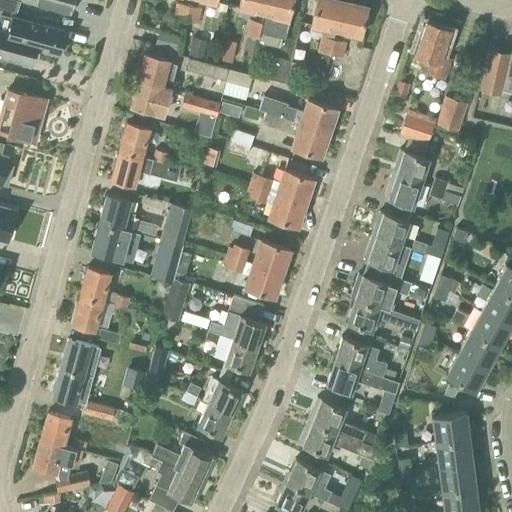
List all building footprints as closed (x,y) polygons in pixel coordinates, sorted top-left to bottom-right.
[(18,0),(69,14),(73,0),(18,0)] [(241,0),(239,8),(264,13),(266,0),(241,0)] [(266,0),(264,13),(261,22),(259,32),(285,38),(289,18),(288,18),(292,0),(266,0)] [(336,30),(343,1),(337,0),(317,0),(312,24),(336,30)] [(343,1),(336,30),(360,36),(367,7),(343,1)] [(174,18),(185,21),(189,5),(177,2),(174,18)] [(189,5),(185,21),(197,23),(200,8),(189,5)] [(13,17),(9,33),(22,37),(20,44),(36,48),(58,55),(59,52),(62,51),(65,49),(66,46),(65,42),(62,40),(65,31),(13,17)] [(257,41),(259,32),(261,22),(250,19),(246,35),(252,36),(251,40),(257,41)] [(451,28),(425,20),(411,66),(421,69),(421,70),(444,77),(450,58),(442,56),(451,28)] [(0,56),(31,64),(36,48),(20,44),(22,37),(9,33),(0,31),(0,56)] [(151,44),(170,48),(172,35),(154,32),(151,44)] [(206,38),(194,35),(191,47),(203,49),(206,38)] [(330,54),(334,39),(322,36),(318,52),(330,54)] [(334,39),(330,54),(342,57),(345,42),(334,39)] [(237,43),(227,40),(223,61),(232,63),(237,43)] [(511,51),(503,87),(505,87),(504,90),(511,92),(511,51)] [(138,80),(170,88),(177,64),(168,61),(169,60),(145,54),(138,80)] [(285,83),(290,62),(277,58),(272,80),(285,83)] [(225,80),(228,69),(188,60),(186,70),(225,80)] [(290,62),(285,83),(295,86),(300,64),(290,62)] [(228,69),(225,80),(248,86),(251,74),(228,69)] [(170,88),(138,80),(131,106),(155,112),(155,111),(164,113),(170,88)] [(398,80),(394,93),(406,97),(410,83),(398,80)] [(34,143),(47,98),(20,90),(19,92),(8,89),(6,99),(1,97),(0,101),(0,131),(8,133),(7,135),(34,143)] [(216,115),(219,103),(185,94),(182,106),(216,115)] [(265,110),(265,111),(329,132),(336,108),(308,98),(304,111),(293,107),(286,105),(287,103),(263,95),(259,108),(265,110)] [(466,102),(447,96),(438,125),(457,131),(466,102)] [(223,101),(220,111),(239,116),(242,106),(223,101)] [(329,132),(265,111),(261,122),(296,134),(292,146),(321,156),(329,132)] [(427,142),(433,123),(407,114),(400,133),(427,142)] [(149,127),(126,121),(119,150),(141,156),(149,127)] [(231,138),(251,144),(254,135),(234,128),(231,138)] [(251,144),(231,138),(227,148),(247,155),(251,144)] [(0,184),(0,183),(5,184),(11,163),(7,162),(8,157),(0,154),(3,144),(0,142),(0,184)] [(209,147),(205,162),(213,165),(217,149),(209,147)] [(392,172),(422,182),(430,158),(400,148),(392,172)] [(152,159),(166,163),(168,152),(155,149),(152,159)] [(152,159),(141,156),(119,150),(111,179),(133,185),(137,169),(177,180),(180,166),(166,163),(152,159)] [(284,168),(280,180),(276,192),(305,202),(313,178),(284,168)] [(422,182),(392,172),(384,195),(414,205),(422,182)] [(272,178),(258,173),(256,178),(252,176),(249,184),(268,190),(272,178)] [(432,185),(445,189),(447,181),(435,177),(432,185)] [(268,190),(249,184),(247,190),(251,192),(250,196),(265,201),(268,190)] [(445,189),(432,185),(430,193),(442,197),(445,189)] [(305,202),(276,192),(269,217),(297,226),(305,202)] [(126,211),(129,200),(107,194),(99,222),(131,231),(135,213),(126,211)] [(168,202),(164,214),(171,216),(164,240),(182,244),(191,208),(168,202)] [(0,206),(0,237),(7,239),(15,210),(0,206)] [(372,234),(401,243),(409,220),(383,211),(383,212),(380,210),(372,234)] [(253,225),(233,218),(230,229),(249,235),(253,225)] [(123,259),(127,242),(137,245),(140,233),(131,231),(99,222),(92,251),(123,259)] [(468,231),(456,227),(453,238),(464,242),(468,231)] [(401,243),(372,234),(364,257),(367,258),(393,267),(401,243)] [(253,263),(282,272),(290,247),(261,238),(253,263)] [(411,247),(441,257),(443,250),(445,245),(433,241),(431,245),(414,239),(411,247)] [(157,256),(152,274),(172,280),(182,244),(164,240),(160,257),(157,256)] [(226,253),(245,260),(249,248),(234,243),(233,247),(228,246),(226,253)] [(181,249),(174,273),(185,276),(192,252),(181,249)] [(245,260),(226,253),(224,261),(228,262),(226,266),(241,271),(245,260)] [(282,272),(253,263),(245,287),(273,297),(282,272)] [(493,285),(511,295),(511,266),(505,263),(493,285)] [(80,295),(102,301),(109,272),(87,266),(80,295)] [(388,282),(363,273),(362,273),(359,272),(351,295),(355,297),(392,309),(395,301),(383,297),(388,282)] [(226,289),(229,279),(213,274),(209,283),(226,289)] [(437,285),(449,289),(452,279),(440,275),(437,285)] [(161,279),(158,284),(161,289),(166,289),(169,285),(167,280),(161,279)] [(187,289),(172,284),(163,316),(178,321),(187,289)] [(449,289),(437,285),(433,298),(444,302),(449,289)] [(481,307),(511,323),(511,295),(493,285),(481,307)] [(130,297),(119,294),(116,304),(127,307),(130,297)] [(102,301),(80,295),(72,323),(94,329),(102,301)] [(372,329),(376,318),(415,331),(420,319),(392,309),(355,297),(347,320),(372,329)] [(229,311),(260,321),(264,308),(233,298),(229,311)] [(126,309),(115,306),(112,317),(123,319),(126,309)] [(124,317),(138,320),(140,311),(135,309),(127,307),(124,317)] [(469,329),(501,346),(511,324),(511,323),(481,307),(469,329)] [(231,338),(257,346),(260,347),(268,324),(260,321),(229,311),(227,311),(223,323),(212,319),(208,330),(221,334),(231,338)] [(199,313),(196,324),(206,327),(210,316),(199,313)] [(436,326),(424,322),(421,334),(433,337),(436,326)] [(123,334),(100,328),(98,338),(120,344),(123,334)] [(348,329),(346,337),(341,335),(333,359),(382,375),(386,362),(374,358),(378,348),(367,344),(369,336),(348,329)] [(501,346),(469,329),(458,351),(489,368),(501,346)] [(208,330),(205,338),(218,343),(221,334),(208,330)] [(429,348),(433,337),(421,334),(417,344),(429,348)] [(60,367),(83,373),(94,376),(119,382),(121,373),(85,363),(90,344),(68,338),(60,367)] [(249,370),(257,346),(231,338),(223,361),(249,370)] [(155,344),(147,373),(160,379),(167,348),(155,344)] [(489,368),(458,351),(446,373),(477,390),(489,368)] [(326,382),(351,390),(356,375),(392,387),(395,379),(382,375),(333,359),(326,382)] [(128,366),(123,384),(141,388),(145,371),(128,366)] [(75,402),(83,373),(60,367),(53,396),(75,402)] [(245,391),(212,376),(202,399),(207,401),(231,412),(235,414),(245,391)] [(197,396),(185,391),(181,399),(193,404),(197,396)] [(341,418),(345,407),(315,395),(306,417),(373,444),(377,435),(367,430),(367,429),(341,418)] [(85,413),(118,422),(119,422),(122,410),(88,401),(85,413)] [(231,412),(207,401),(197,424),(221,435),(231,412)] [(435,440),(471,436),(467,411),(432,415),(435,440)] [(41,438),(64,444),(71,418),(48,412),(41,438)] [(306,417),(297,439),(327,451),(332,440),(358,451),(359,450),(363,452),(359,463),(367,466),(376,446),(373,444),(306,417)] [(215,457),(204,452),(209,442),(187,432),(182,443),(186,445),(182,455),(156,443),(151,454),(162,459),(205,479),(215,457)] [(407,432),(394,434),(396,445),(409,444),(407,432)] [(471,436),(435,440),(439,465),(474,461),(471,436)] [(88,473),(80,474),(65,477),(69,465),(71,466),(73,456),(83,459),(86,450),(73,447),(64,444),(41,438),(34,465),(52,470),(57,493),(59,493),(90,486),(88,473)] [(128,444),(124,455),(129,457),(135,455),(138,448),(128,444)] [(399,471),(412,469),(410,456),(398,458),(399,471)] [(286,479),(310,491),(320,468),(296,457),(286,479)] [(205,479),(162,459),(157,470),(161,472),(149,498),(173,510),(180,495),(194,502),(205,479)] [(442,490),(477,486),(474,461),(439,465),(442,490)] [(412,469),(399,471),(401,482),(413,480),(412,469)] [(299,511),(310,491),(286,479),(275,502),(297,511),(299,511)] [(477,486),(442,490),(445,511),(469,511),(481,510),(477,486)] [(118,511),(127,494),(117,489),(107,510),(111,511),(118,511)] [(325,489),(319,503),(333,509),(339,496),(325,489)] [(57,493),(43,496),(44,503),(60,500),(59,493),(57,493)]
